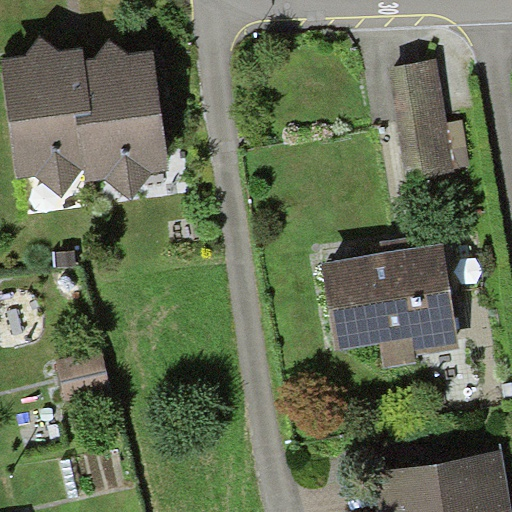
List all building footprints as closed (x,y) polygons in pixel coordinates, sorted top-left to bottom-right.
[(95,118),(87,57),(86,47),(58,51),(43,37),(31,55),(3,59),(21,179),(38,176),(65,199),(81,169),(86,168),(79,119),(95,118)] [(100,56),(87,57),(95,118),(79,119),(86,168),(88,182),(109,179),(134,202),(152,172),(171,170),(156,48),(129,52),(114,41),(100,56)] [(437,52),(391,59),(405,172),(470,163),(464,117),(446,119),(437,52)] [(460,338),(445,232),(323,249),(336,339),(378,332),(382,359),(418,354),(417,345),(460,338)] [(110,387),(103,345),(56,353),(64,396),(110,387)] [(511,511),(511,485),(505,441),(374,460),(381,511),(511,511)]
